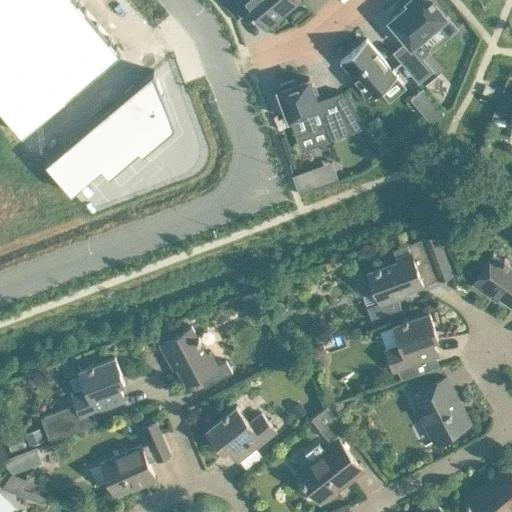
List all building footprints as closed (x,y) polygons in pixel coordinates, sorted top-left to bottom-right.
[(78,0),(0,0),(0,105),(25,136),(123,53),(78,0)] [(282,8),(275,0),(230,0),(241,13),(251,4),(266,22),(282,8)] [(275,0),(282,8),(292,0),(275,0)] [(409,0),(410,1),(391,17),(409,40),(395,51),(418,79),(431,69),(421,56),(456,27),(433,0),(409,0)] [(398,75),(368,37),(340,60),(352,75),(350,76),(368,99),(398,75)] [(154,70),(46,161),(59,176),(72,191),(103,166),(110,174),(140,149),(143,152),(175,125),(154,70)] [(288,120),(290,120),(296,134),(325,124),(331,138),(361,127),(341,90),(319,98),(310,74),(294,80),(293,78),(279,83),(279,86),(276,87),(288,120)] [(411,96),(431,120),(443,110),(424,86),(411,96)] [(0,210),(20,194),(28,203),(59,176),(46,161),(0,106),(0,210)] [(312,168),(293,175),(299,192),(319,185),(312,168)] [(379,301),(367,306),(372,319),(401,307),(397,295),(424,284),(422,277),(437,272),(433,259),(446,254),(437,230),(424,236),(407,242),(394,248),(396,255),(398,259),(368,271),(379,301)] [(511,264),(493,252),(484,265),(473,282),(488,292),(490,289),(511,303),(511,264)] [(255,290),(242,294),(246,305),(259,301),(255,290)] [(394,370),(420,361),(439,354),(434,339),(439,337),(429,311),(410,317),(394,323),(400,343),(386,348),(394,370)] [(205,386),(212,382),(233,371),(227,359),(218,364),(211,350),(206,353),(191,325),(178,332),(160,341),(169,358),(172,356),(186,382),(199,375),(205,386)] [(49,436),(51,440),(94,423),(90,412),(93,411),(107,406),(126,399),(121,384),(125,382),(115,356),(80,369),(88,389),(73,395),(76,403),(42,415),(46,427),(49,436)] [(447,376),(411,394),(435,439),(470,421),(459,399),(456,401),(445,378),(448,377),(447,376)] [(298,417),(306,410),(299,401),(291,408),(298,417)] [(345,426),(328,404),(312,416),(329,438),(345,426)] [(242,457),(254,447),(276,429),(262,411),(249,422),(236,405),(229,411),(228,409),(224,413),(225,414),(208,428),(225,450),(232,445),(242,457)] [(143,425),(145,429),(150,441),(142,445),(141,443),(101,460),(107,475),(115,493),(156,476),(149,461),(157,457),(158,458),(171,452),(156,419),(143,425)] [(41,428),(26,433),(31,445),(46,440),(45,438),(49,436),(46,427),(42,429),(41,428)] [(297,470),(296,471),(305,483),(307,481),(321,500),(338,486),(338,483),(346,477),(348,480),(363,469),(351,453),(338,437),(325,447),(320,441),(306,452),(311,458),(297,470)] [(14,453),(3,458),(5,460),(14,471),(20,469),(14,453)] [(511,511),(511,469),(510,467),(487,486),(484,483),(464,500),(473,511),(511,511)] [(12,473),(2,487),(23,494),(44,502),(49,486),(28,479),(12,473)] [(444,511),(436,501),(422,511),(444,511)]
